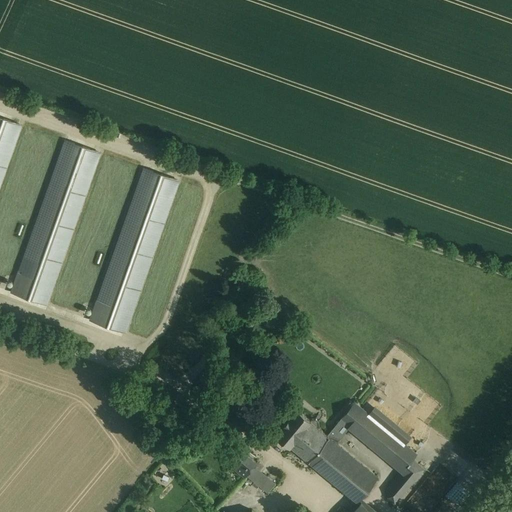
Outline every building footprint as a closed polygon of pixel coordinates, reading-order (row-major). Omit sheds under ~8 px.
[(0,179),(20,123),(0,116),(0,179)] [(98,152),(67,141),(14,292),(45,303),(98,152)] [(177,179),(146,168),(92,320),(123,331),(177,179)] [(336,441),(349,426),(404,471),(387,488),(387,497),(395,503),(424,468),(400,448),(412,433),(377,405),(369,414),(363,409),(355,403),(328,435),(329,435),(336,441)] [(284,422),(274,433),(289,446),(290,445),(309,460),(329,435),(328,435),(319,427),(311,420),(311,419),(297,407),(288,417),(285,415),(281,419),(284,422)] [(329,435),(309,460),(357,500),(361,496),(377,475),(336,441),(329,435)] [(242,448),(229,463),(244,476),(246,474),(254,465),(257,461),(242,448)] [(246,474),(268,492),(276,483),(254,465),(246,474)] [(380,511),(361,496),(357,500),(342,511),(380,511)]
